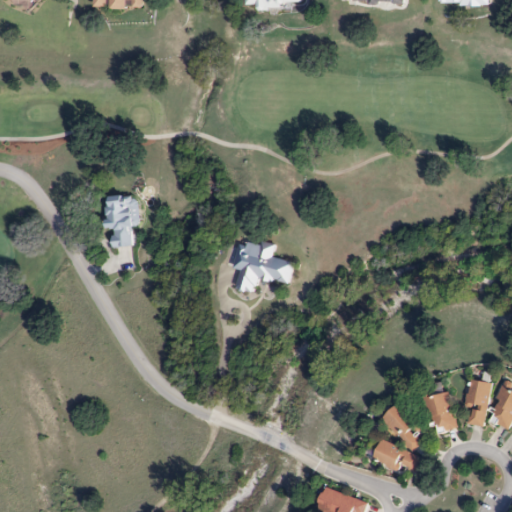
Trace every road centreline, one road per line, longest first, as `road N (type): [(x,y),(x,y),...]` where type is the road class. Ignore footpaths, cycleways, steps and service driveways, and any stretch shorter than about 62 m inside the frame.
road 1 (residential): [(0,171),(37,193),(149,382),(211,416)]
road 2 (residential): [(450,460),(408,511),(511,488),(498,457),(479,449),(450,460)]
road 3 (residential): [(300,455),(323,471),(424,498)]
